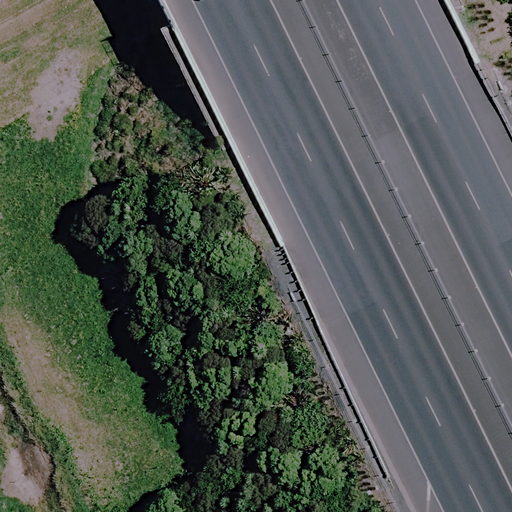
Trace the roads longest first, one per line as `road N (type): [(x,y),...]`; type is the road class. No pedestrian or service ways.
road 1 (motorway): [(483,511),(231,0)]
road 2 (motorway): [(379,0),(511,269)]
